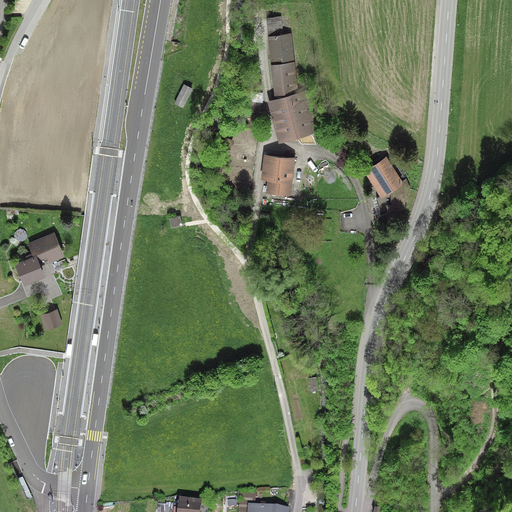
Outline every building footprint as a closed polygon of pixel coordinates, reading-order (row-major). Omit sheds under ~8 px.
[(272,35),(273,61),(295,60),(294,34),(272,35)] [(294,64),(269,66),(271,94),(296,92),(294,64)] [(184,84),(175,103),(185,107),(193,88),(184,84)] [(300,93),(268,101),(278,140),(310,132),(300,93)] [(265,194),(290,197),(294,159),(269,156),(265,194)] [(384,157),(364,170),(384,200),(404,187),(384,157)] [(180,215),(171,217),(173,227),(182,225),(180,215)] [(62,254),(54,235),(31,244),(34,253),(27,256),(29,260),(21,264),(27,278),(42,272),(36,260),(48,255),(49,259),(62,254)] [(199,511),(201,505),(176,501),(173,511),(199,511)] [(287,511),(288,507),(251,503),(249,511),(287,511)]
